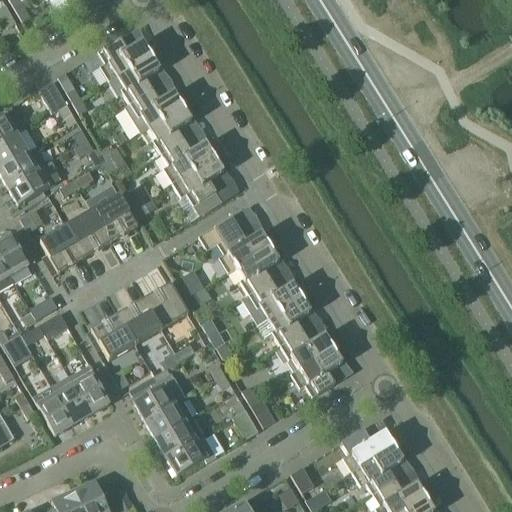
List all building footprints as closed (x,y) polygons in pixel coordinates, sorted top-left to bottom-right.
[(5,0),(12,10),(19,5),(16,0),(5,0)] [(60,0),(68,11),(86,0),(60,0)] [(19,5),(12,10),(21,26),(29,21),(19,5)] [(0,11),(0,20),(1,23),(9,18),(4,9),(0,11)] [(9,18),(1,23),(7,32),(15,27),(9,18)] [(98,71),(107,86),(150,59),(149,58),(148,58),(141,45),(138,47),(126,54),(119,43),(96,57),(103,68),(98,71)] [(121,98),(128,108),(151,94),(144,83),(159,74),(151,62),(150,59),(107,86),(116,101),(121,98)] [(56,82),(72,108),(80,103),(73,93),(74,93),(64,77),(56,82)] [(51,118),(57,114),(65,109),(52,86),(37,94),(51,118)] [(139,137),(147,132),(182,110),(180,108),(180,109),(172,96),(158,105),(151,94),(128,108),(123,112),(139,137)] [(80,103),(72,108),(78,118),(86,114),(80,103)] [(65,109),(57,114),(63,123),(71,118),(65,109)] [(151,145),(160,159),(183,145),(176,134),(190,125),(183,113),(183,112),(182,110),(147,132),(154,143),(151,145)] [(0,121),(0,147),(16,138),(23,134),(10,111),(0,116),(2,120),(0,121)] [(73,140),(78,149),(86,144),(81,135),(73,140)] [(0,147),(0,171),(26,156),(16,138),(0,147)] [(86,144),(78,149),(84,158),(92,153),(86,144)] [(162,173),(171,188),(213,161),(212,159),(212,160),(204,147),(189,156),(183,145),(160,159),(167,170),(162,173)] [(100,156),(105,165),(114,160),(108,151),(100,156)] [(0,171),(0,180),(6,191),(44,169),(33,152),(26,156),(0,171)] [(119,157),(114,160),(105,165),(101,167),(107,177),(124,167),(119,157)] [(213,161),(171,188),(180,203),(185,199),(198,221),(221,206),(208,185),(222,176),(214,164),(215,163),(213,161)] [(44,169),(6,191),(17,210),(54,188),(49,178),(52,176),(53,170),(50,165),(44,169)] [(87,175),(73,184),(77,192),(92,183),(87,175)] [(77,192),(73,184),(58,193),(62,201),(77,192)] [(125,201),(131,212),(149,201),(143,191),(125,201)] [(118,201),(91,216),(109,246),(136,231),(118,201)] [(149,201),(131,212),(138,222),(155,211),(149,201)] [(91,216),(66,231),(83,262),(109,246),(91,216)] [(18,223),(27,237),(36,231),(28,217),(18,223)] [(225,279),(235,272),(269,251),(268,249),(267,249),(260,237),(245,245),(230,221),(197,242),(205,255),(216,249),(222,260),(215,264),(225,279)] [(83,262),(66,231),(39,247),(57,277),(83,262)] [(9,239),(0,244),(0,265),(9,280),(27,269),(9,239)] [(238,286),(247,300),(270,286),(263,275),(278,265),(270,253),(269,251),(235,272),(242,284),(238,286)] [(0,265),(0,294),(13,287),(9,280),(0,265)] [(240,304),(256,329),(301,302),(299,300),(291,288),(277,297),(270,286),(247,300),(240,304)] [(169,288),(142,303),(160,333),(187,318),(169,288)] [(203,292),(184,303),(190,314),(209,303),(203,292)] [(272,340),(279,351),(302,337),(295,325),(309,316),(302,304),(301,302),(256,329),(265,344),(272,340)] [(50,303),(29,315),(30,316),(35,325),(44,319),(56,312),(50,303)] [(142,303),(116,318),(134,349),(160,333),(142,303)] [(35,325),(30,316),(21,322),(25,330),(35,325)] [(59,317),(38,330),(43,339),(46,344),(67,331),(59,317)] [(134,349),(116,318),(90,334),(108,364),(134,349)] [(210,324),(200,329),(208,343),(214,353),(215,352),(223,347),(210,324)] [(43,339),(38,330),(20,340),(25,349),(43,339)] [(0,335),(0,348),(8,344),(3,334),(0,335)] [(291,363),(298,374),(332,353),(323,338),(308,348),(302,337),(279,351),(288,365),(291,363)] [(223,347),(215,352),(220,361),(228,356),(223,347)] [(189,349),(174,357),(179,365),(193,357),(189,349)] [(332,353),(298,374),(288,380),(297,395),(304,391),(311,402),(333,388),(326,376),(341,367),(333,355),(332,353)] [(179,365),(174,357),(159,366),(164,374),(179,365)] [(89,369),(68,381),(90,418),(108,407),(91,379),(94,377),(89,369)] [(210,374),(215,383),(223,379),(218,369),(210,374)] [(6,370),(0,373),(0,377),(5,386),(12,381),(6,370)] [(120,374),(110,380),(118,394),(128,388),(120,374)] [(132,407),(143,425),(181,404),(184,401),(170,377),(131,400),(134,406),(132,407)] [(223,379),(215,383),(221,393),(229,388),(223,379)] [(68,381),(50,391),(72,428),(90,418),(68,381)] [(72,428),(50,391),(31,402),(53,439),(72,428)] [(240,396),(246,406),(254,401),(248,391),(240,396)] [(14,401),(20,412),(28,407),(21,396),(14,401)] [(143,425),(154,443),(191,421),(181,404),(143,425)] [(274,425),(262,404),(250,411),(262,432),(274,425)] [(231,409),(236,419),(244,414),(239,405),(231,409)] [(28,407),(20,412),(27,423),(34,419),(28,407)] [(244,414),(236,419),(231,422),(244,444),(257,436),(244,414)] [(154,443),(164,461),(201,439),(191,421),(154,443)] [(2,423),(0,423),(0,449),(13,442),(2,423)] [(341,462),(350,477),(393,450),(392,448),(391,448),(384,436),(369,445),(362,434),(339,448),(346,459),(341,462)] [(201,439),(164,461),(175,480),(205,463),(207,466),(215,461),(201,439)] [(364,488),(371,499),(394,485),(387,474),(402,465),(394,453),(394,452),(393,450),(350,477),(359,491),(364,488)] [(315,493),(303,471),(289,479),(302,501),(315,493)] [(93,485),(72,495),(80,511),(120,511),(108,485),(107,485),(109,489),(97,494),(93,485)] [(374,511),(407,511),(425,501),(423,499),(415,487),(401,496),(394,485),(371,499),(378,510),(374,511)] [(122,494),(114,497),(120,511),(128,511),(130,511),(122,494)] [(53,511),(80,511),(72,495),(50,505),(53,511)] [(312,500),(305,505),(308,511),(316,511),(319,511),(312,500)] [(430,511),(426,504),(426,503),(425,501),(407,511),(430,511)] [(256,511),(251,503),(235,511),(256,511)]
